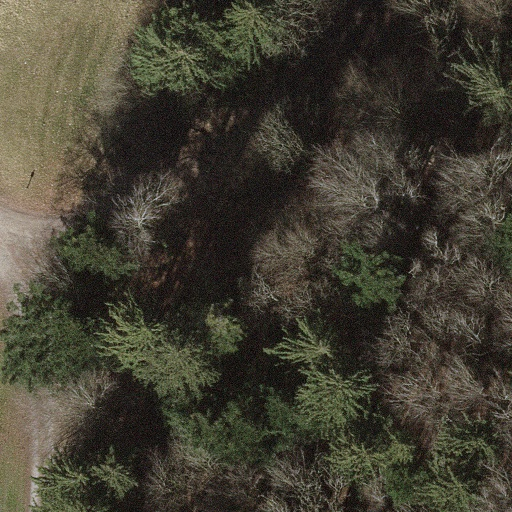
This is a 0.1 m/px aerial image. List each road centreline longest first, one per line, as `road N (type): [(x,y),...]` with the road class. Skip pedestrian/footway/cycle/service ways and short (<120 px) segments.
road 1 (track): [(364,0),(309,79),(134,201),(59,220)]
road 2 (track): [(59,220),(4,511)]
